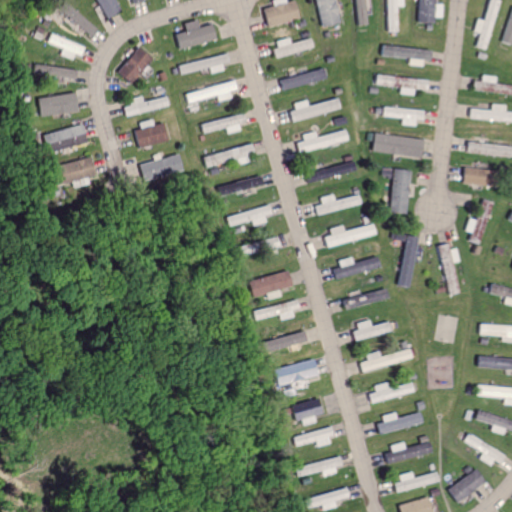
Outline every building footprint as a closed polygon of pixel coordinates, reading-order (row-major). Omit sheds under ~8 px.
[(92,0),(104,19),(118,10),(112,0),(92,0)] [(297,20),(293,0),(283,0),(271,2),(272,6),(262,8),(266,26),(297,20)] [(315,0),(323,28),(341,23),(335,0),(315,0)] [(358,26),(370,25),(368,0),(357,0),(358,26)] [(401,32),(400,7),(403,7),(402,0),(387,0),(388,32),(401,32)] [(434,23),(434,17),(442,17),(443,4),(434,4),(434,0),(419,0),(419,23),(434,23)] [(488,50),(502,2),(495,0),(489,0),(483,21),(477,19),(474,31),(479,33),(476,47),(488,50)] [(97,28),(64,8),(59,16),(92,36),(97,28)] [(173,34),(177,49),(214,39),(210,24),(173,34)] [(43,42),(59,49),(57,55),(71,60),(73,54),(80,57),(84,48),(47,33),(43,42)] [(315,46),(312,37),(291,44),(289,39),(270,45),(275,59),(315,46)] [(151,59),(137,46),(114,71),(129,84),(151,59)] [(210,73),(223,70),(222,64),(230,63),(229,54),(177,64),(179,75),(209,69),(210,73)] [(31,74),(73,78),(74,69),(32,65),(31,74)] [(325,81),(324,70),(279,78),(280,88),(325,81)] [(397,77),(378,74),(377,82),(396,86),(397,77)] [(238,90),(235,80),(184,94),(187,104),(216,96),(218,102),(230,98),(228,93),(238,90)] [(36,97),(38,116),(74,112),(72,93),(36,97)] [(121,107),(124,117),(170,105),(168,96),(142,102),(141,96),(127,99),(129,105),(121,107)] [(342,109),(339,97),(308,106),(307,100),(293,103),(295,110),(288,112),(291,122),(342,109)] [(489,110),(468,109),(467,119),(511,121),(511,112),(502,112),(503,105),(489,104),(489,110)] [(403,125),(417,126),(417,120),(426,120),(427,110),(384,108),(384,117),(403,117),(403,125)] [(226,134),(240,130),(239,124),(247,122),(244,113),(200,124),(202,134),(225,128),(226,134)] [(85,141),(79,123),(42,136),(48,154),(85,141)] [(136,148),(164,142),(160,124),(132,130),(136,148)] [(350,140),(348,129),(316,137),(315,131),(302,134),(303,141),(295,143),(298,153),(350,140)] [(372,150),(420,158),(422,140),(375,132),(372,150)] [(464,153),(508,156),(509,145),(465,143),(464,153)] [(253,159),(250,146),(202,155),(204,169),(253,159)] [(56,187),(94,173),(87,156),(50,169),(56,187)] [(138,162),(141,181),(179,175),(176,156),(138,162)] [(304,172),(305,181),(355,172),(353,162),(304,172)] [(461,185),(484,186),(485,168),(461,167),(461,185)] [(389,212),(405,213),(409,170),(383,168),(382,176),(393,177),(389,212)] [(263,184),(261,175),(218,187),(221,196),(263,184)] [(320,204),(313,206),(315,215),(359,204),(357,195),(334,201),(332,195),(319,198),(320,204)] [(478,244),(492,202),(480,198),(473,220),(466,218),(462,231),(468,233),(466,240),(478,244)] [(272,214),(269,205),(225,217),(228,227),(250,221),(252,226),(265,222),(263,216),(272,214)] [(375,234),(372,223),(342,231),(340,225),(327,229),(329,235),(321,237),(324,248),(375,234)] [(395,285),(407,288),(417,237),(405,235),(395,285)] [(435,245),(446,295),(459,292),(453,262),(455,262),(450,242),(435,245)] [(376,268),(374,258),(330,269),(332,278),(376,268)] [(288,287),(285,271),(247,279),(251,297),(264,294),(265,299),(279,296),(277,289),(288,287)] [(511,289),(486,285),(485,294),(502,296),(501,304),(511,305),(511,289)] [(384,298),(381,288),(338,300),(341,311),(384,298)] [(251,311),(254,321),(277,314),(279,320),(293,317),(291,311),(299,309),(296,299),(251,311)] [(369,326),(367,319),(353,323),(355,329),(349,331),(351,341),(389,330),(387,321),(369,326)] [(511,325),(475,324),(475,335),(499,336),(499,341),(511,341),(511,325)] [(287,353),(300,349),(299,343),(307,341),(303,330),(260,343),(263,354),(285,347),(287,353)] [(363,360),(355,363),(358,373),(409,358),(406,348),(378,356),(376,351),(362,355),(363,360)] [(511,358),(473,357),(473,369),(511,370),(511,358)] [(271,370),(276,386),(316,374),(312,358),(271,370)] [(412,394),(411,381),(370,387),(371,392),(365,393),(366,401),(412,394)] [(472,397),(501,398),(501,404),(511,405),(511,387),(472,386),(472,397)] [(320,414),(316,398),(290,404),(296,427),(315,422),(313,416),(320,414)] [(501,434),(502,429),(511,431),(511,421),(473,411),(471,420),(489,425),(487,431),(501,434)] [(380,422),(372,424),(375,434),(419,422),(416,412),(394,418),(392,412),(378,416),(380,422)] [(315,448),(331,443),(326,427),(290,438),(293,447),(313,441),(315,448)] [(480,452),(476,458),(488,465),(491,460),(499,464),(504,455),(464,433),(459,441),(480,452)] [(402,447),(401,442),(387,445),(388,452),(381,453),(383,463),(428,454),(426,442),(402,447)] [(341,465),(339,456),(292,468),(295,477),(319,471),(320,476),(335,473),(333,467),(341,465)] [(483,485),(475,470),(443,487),(451,501),(483,485)] [(390,483),(393,493),(434,482),(431,472),(411,478),(409,472),(395,475),(397,481),(390,483)] [(321,511),(334,508),(333,501),(346,498),(343,488),(302,499),(304,509),(319,506),(321,511)] [(394,505),(395,511),(427,511),(424,497),(394,505)]
